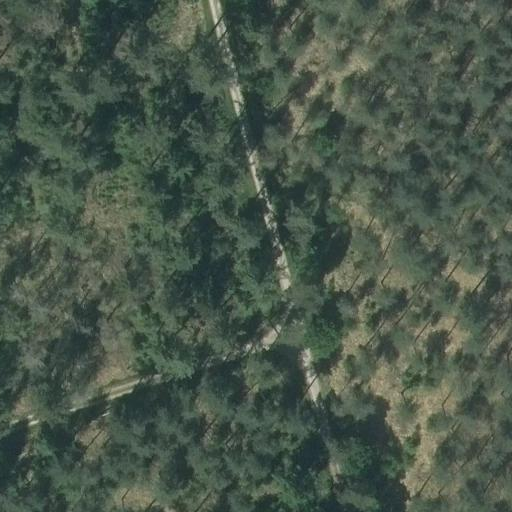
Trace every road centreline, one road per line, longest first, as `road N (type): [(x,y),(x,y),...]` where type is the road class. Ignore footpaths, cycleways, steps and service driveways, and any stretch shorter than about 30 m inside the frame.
road 1 (track): [(297,333),(212,0)]
road 2 (track): [(297,333),(0,429)]
road 3 (track): [(343,511),(297,333)]
